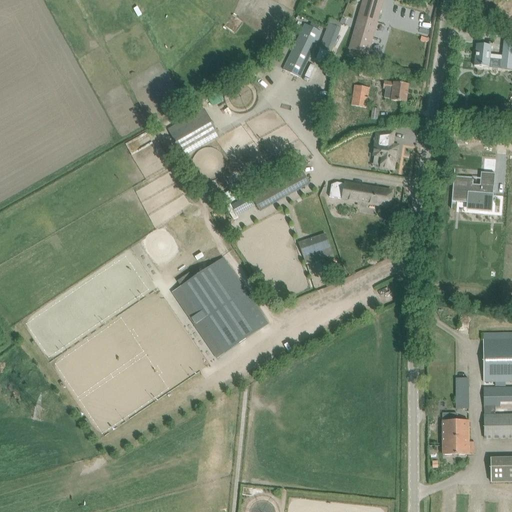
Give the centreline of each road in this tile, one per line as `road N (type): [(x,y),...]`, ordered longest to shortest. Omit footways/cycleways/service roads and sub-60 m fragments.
road 1 (unclassified): [(414,511),(415,270),(450,0)]
road 2 (unknown): [(417,254),(327,295),(206,382)]
